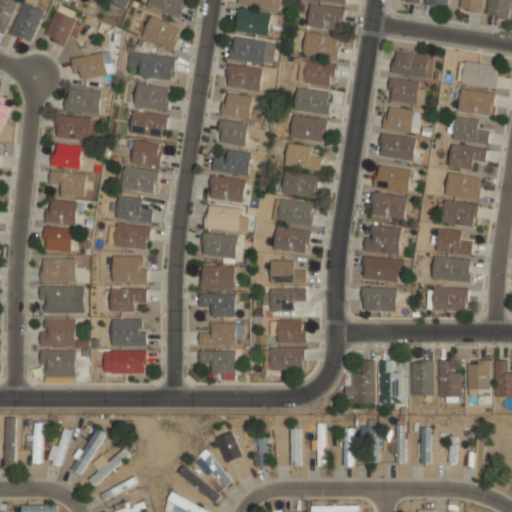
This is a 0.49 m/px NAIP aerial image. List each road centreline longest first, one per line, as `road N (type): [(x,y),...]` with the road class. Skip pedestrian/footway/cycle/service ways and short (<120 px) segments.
road 1 (residential): [(177,394),(180,237),(211,0)]
road 2 (tertiary): [(0,398),(288,396),(324,378),(338,333)]
road 3 (residential): [(338,333),(339,238),(375,0)]
road 4 (residential): [(35,76),(17,252),(16,398)]
road 5 (residential): [(248,506),(293,490),(463,491),(511,510)]
road 6 (residential): [(338,333),(511,332)]
road 7 (residential): [(511,166),(492,332)]
road 8 (residential): [(371,19),(511,41)]
